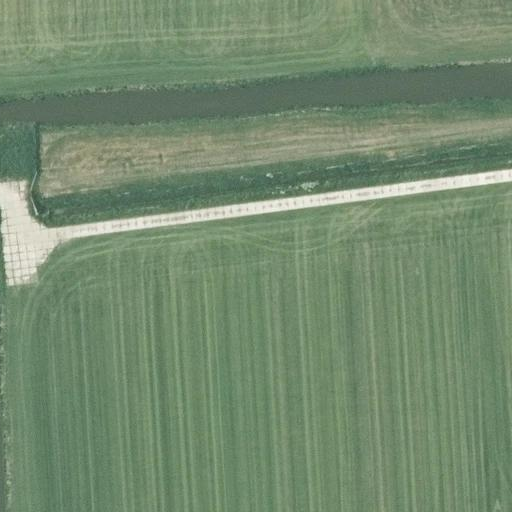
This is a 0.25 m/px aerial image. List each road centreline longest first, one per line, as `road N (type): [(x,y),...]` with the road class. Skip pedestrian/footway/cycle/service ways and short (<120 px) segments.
road 1 (track): [(19,190),(25,241),(511,179)]
road 2 (track): [(19,190),(511,129)]
